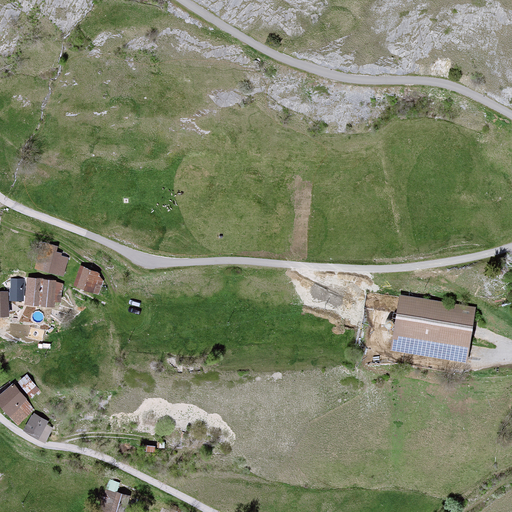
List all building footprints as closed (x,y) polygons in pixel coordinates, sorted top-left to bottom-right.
[(42,241),(36,265),(62,272),(65,257),(54,254),(56,245),(42,241)] [(99,272),(82,266),(76,282),(99,290),(103,280),(99,272)] [(13,299),(22,299),(22,278),(13,278),(13,299)] [(41,303),(43,280),(28,279),(26,302),(41,303)] [(58,281),(43,280),(41,303),(56,305),(58,281)] [(0,313),(9,313),(7,291),(0,293),(0,313)] [(397,301),(391,346),(466,357),(472,312),(397,301)] [(28,375),(21,381),(31,395),(38,390),(28,375)] [(0,394),(0,396),(17,419),(31,409),(13,385),(0,394)] [(32,415),(26,428),(45,437),(52,425),(32,415)] [(121,511),(127,495),(107,489),(101,509),(110,511),(121,511)]
